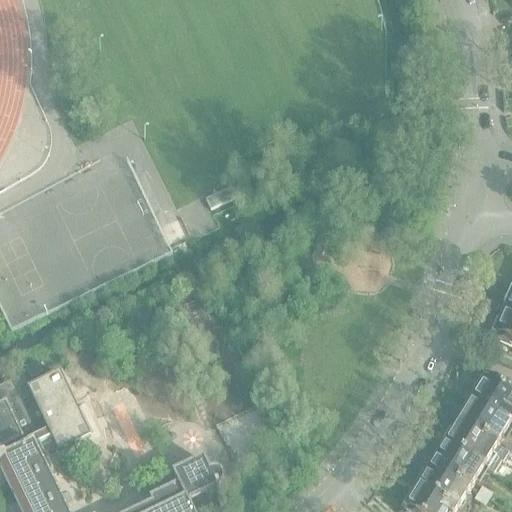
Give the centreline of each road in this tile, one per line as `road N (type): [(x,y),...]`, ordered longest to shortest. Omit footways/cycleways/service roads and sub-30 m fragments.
road 1 (residential): [(325,511),(356,485),(413,403),(481,217)]
road 2 (residential): [(470,0),(489,168)]
